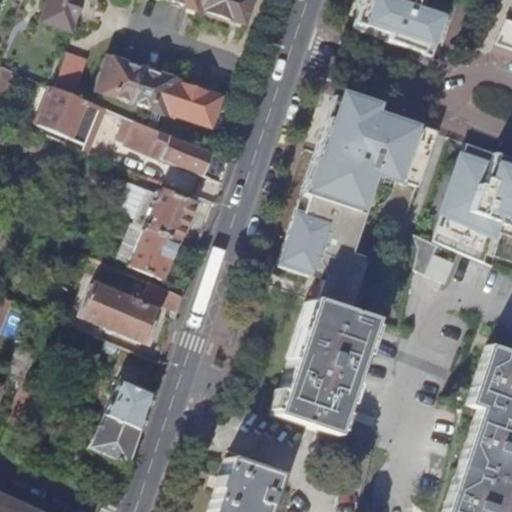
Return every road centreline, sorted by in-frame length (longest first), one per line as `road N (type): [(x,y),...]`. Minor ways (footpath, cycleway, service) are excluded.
road 1 (secondary): [(293,44),(134,511)]
road 2 (residential): [(425,89),(293,44)]
